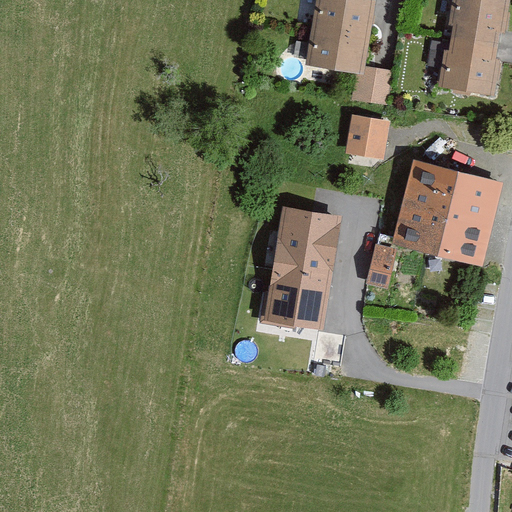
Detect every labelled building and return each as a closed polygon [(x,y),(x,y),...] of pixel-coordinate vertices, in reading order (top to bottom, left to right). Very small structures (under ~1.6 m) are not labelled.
[(373,0),(317,0),(309,65),(357,71),(364,72),(365,67),(373,0)] [(511,0),(455,0),(451,30),(455,31),(451,55),(446,54),(440,92),(495,100),(501,64),(496,63),(501,35),(507,36),(511,0)] [(392,71),(365,67),(364,72),(357,71),(354,96),(387,101),(392,71)] [(391,119),(353,112),(346,151),(384,158),(391,119)] [(509,187),(416,164),(395,251),(487,274),(509,187)] [(341,213),(282,202),(261,316),(321,327),(341,213)]
